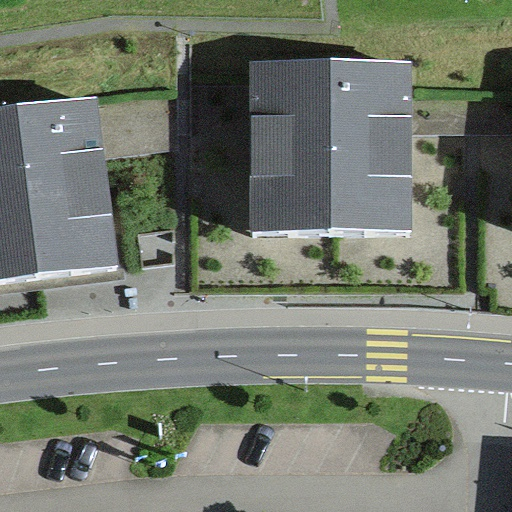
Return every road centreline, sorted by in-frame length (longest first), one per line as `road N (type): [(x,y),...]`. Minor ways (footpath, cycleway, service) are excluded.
road 1 (tertiary): [(0,374),(195,357),(509,362)]
road 2 (residential): [(493,511),(509,362)]
